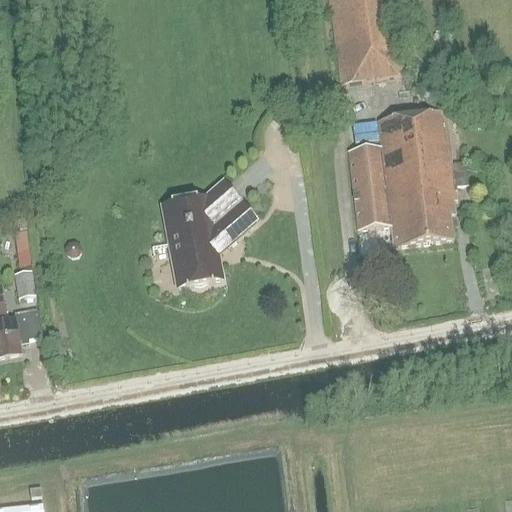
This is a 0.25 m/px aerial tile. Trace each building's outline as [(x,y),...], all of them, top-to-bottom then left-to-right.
[(409,80),(397,0),(328,0),(342,90),(409,80)] [(452,35),(434,37),(436,56),(454,54),(452,35)] [(454,201),(456,200),(455,191),(469,190),(466,167),(452,168),(445,117),(378,125),(382,151),(349,155),(359,235),(391,230),(394,252),(453,245),(451,219),(456,219),(454,201)] [(207,201),(163,209),(173,265),(177,267),(180,266),(181,269),(178,271),(176,274),(175,278),(175,281),(177,284),(180,286),(184,287),(185,291),(222,284),(216,251),(225,243),(229,249),(255,227),(255,222),(242,207),(243,207),(225,186),(207,201)] [(18,303),(36,300),(27,235),(17,237),(22,276),(14,277),(18,303)] [(82,258),(82,251),(77,246),(70,246),(65,252),(65,259),(70,263),(78,263),(82,258)] [(43,342),(39,316),(15,320),(15,323),(7,324),(1,295),(0,294),(0,362),(22,358),(20,346),(43,342)] [(42,501),(40,491),(32,492),(33,502),(42,501)]
